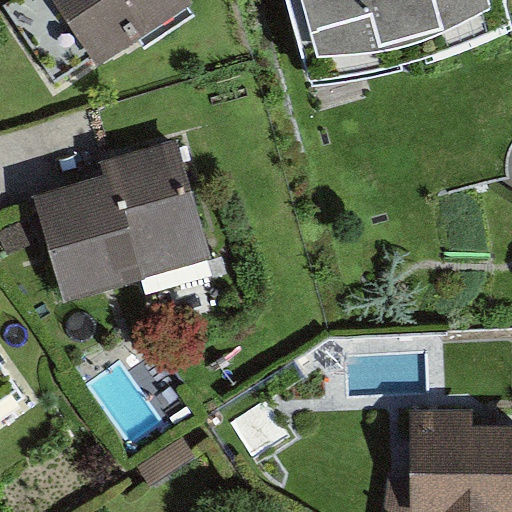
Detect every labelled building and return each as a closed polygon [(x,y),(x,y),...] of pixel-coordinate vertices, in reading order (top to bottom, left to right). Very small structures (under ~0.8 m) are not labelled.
[(191,1),(190,0),(12,0),(65,81),(191,1)] [(511,6),(510,0),(298,0),(319,71),(511,16),(511,6)] [(112,178),(45,193),(68,293),(211,259),(183,135),(106,153),(112,178)] [(0,396),(25,379),(0,341),(0,396)] [(474,403),(419,401),(416,473),(394,473),(392,511),(511,511),(511,421),(473,420),(474,403)]
